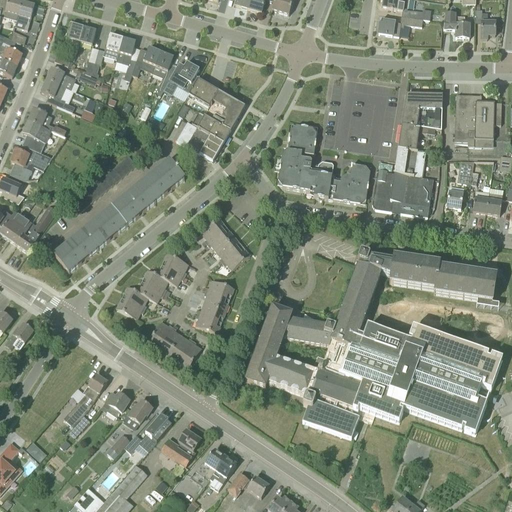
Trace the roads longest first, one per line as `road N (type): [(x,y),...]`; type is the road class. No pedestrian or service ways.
road 1 (residential): [(281,206),(511,244)]
road 2 (residential): [(302,54),(509,69)]
road 3 (tertiary): [(346,511),(205,412)]
road 4 (residential): [(167,229),(199,270),(179,324),(229,350)]
road 5 (tertiary): [(205,412),(69,320)]
road 6 (residential): [(0,151),(58,0)]
road 7 (residential): [(229,350),(281,206)]
road 8 (residential): [(168,17),(302,54)]
road 9 (residential): [(69,320),(95,285),(167,229)]
road 10 (residential): [(0,421),(69,320)]
